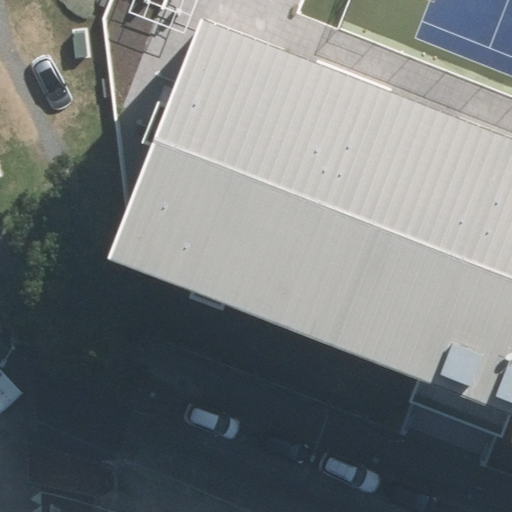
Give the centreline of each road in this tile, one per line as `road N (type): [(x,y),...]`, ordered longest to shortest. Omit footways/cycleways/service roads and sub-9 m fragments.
road 1 (residential): [(0,385),(201,511)]
road 2 (residential): [(201,511),(82,492),(0,495)]
